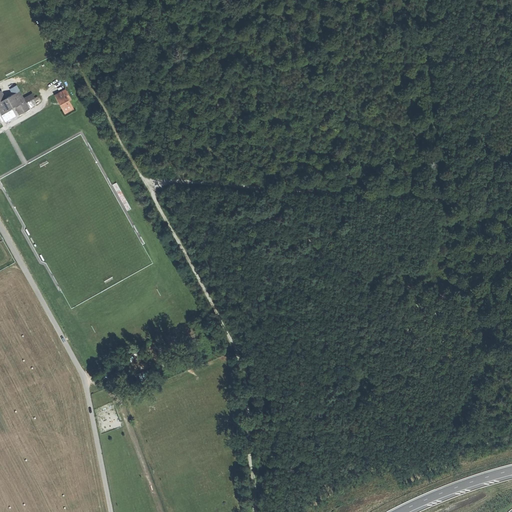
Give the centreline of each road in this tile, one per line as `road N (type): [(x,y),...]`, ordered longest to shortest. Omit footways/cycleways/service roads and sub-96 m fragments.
road 1 (track): [(511,203),(390,195),(304,166),(237,166),(159,118),(128,57),(70,0)]
road 2 (unclassified): [(110,511),(83,375),(0,224)]
road 3 (motorway): [(511,470),(399,511)]
